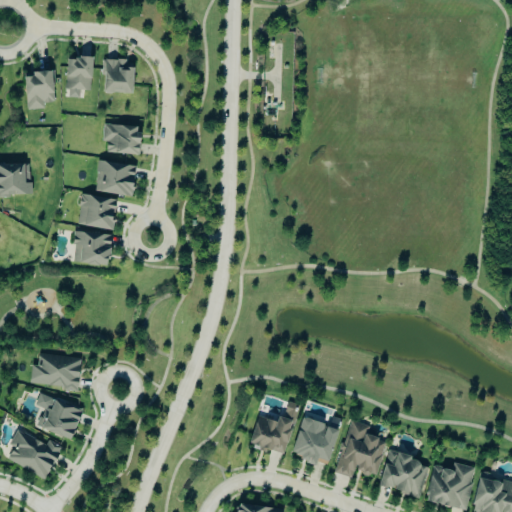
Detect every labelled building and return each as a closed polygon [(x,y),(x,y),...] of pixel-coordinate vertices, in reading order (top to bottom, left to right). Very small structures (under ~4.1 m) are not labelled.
[(77,91),(88,91),(89,58),(65,58),(63,98),(77,99),(77,91)] [(129,94),(130,69),(123,68),(123,61),(101,60),(99,93),(129,94)] [(43,109),(42,103),(52,102),(49,70),(20,74),(25,111),(43,109)] [(135,155),(136,127),(101,125),(100,142),(105,142),(104,154),(135,155)] [(93,193),(129,196),(132,165),(95,162),(93,193)] [(0,164),(0,196),(30,196),(29,184),(21,184),(21,164),(0,164)] [(75,226),(109,230),(113,199),(79,195),(75,226)] [(70,264),(106,266),(107,234),(72,233),(70,264)] [(27,386),(75,390),(78,359),(36,355),(35,368),(28,367),(27,386)] [(80,411),(38,394),(33,407),(42,410),(34,428),(67,442),(80,411)] [(290,421),(274,418),(273,422),(253,418),(246,447),(282,456),(290,421)] [(335,429),(299,419),(288,457),(312,464),(314,460),(326,464),(335,429)] [(333,475),(350,479),(351,472),(374,478),(383,441),(365,437),(367,427),(346,422),(333,475)] [(60,449),(44,440),(42,444),(16,429),(6,446),(11,449),(5,460),(41,481),(60,449)] [(426,464),(384,453),(376,488),(417,498),(426,464)] [(463,511),(473,469),(451,464),(449,470),(430,466),(422,502),(463,511)] [(511,511),(511,510),(511,484),(488,479),(489,475),(477,472),(468,511),(511,511)]
